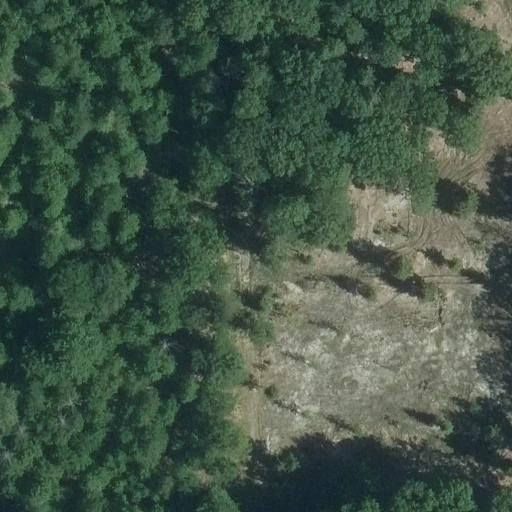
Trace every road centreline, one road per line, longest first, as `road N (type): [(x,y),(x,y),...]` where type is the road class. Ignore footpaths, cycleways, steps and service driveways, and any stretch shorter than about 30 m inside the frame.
road 1 (track): [(0,443),(164,480),(511,478)]
road 2 (track): [(263,511),(227,0)]
